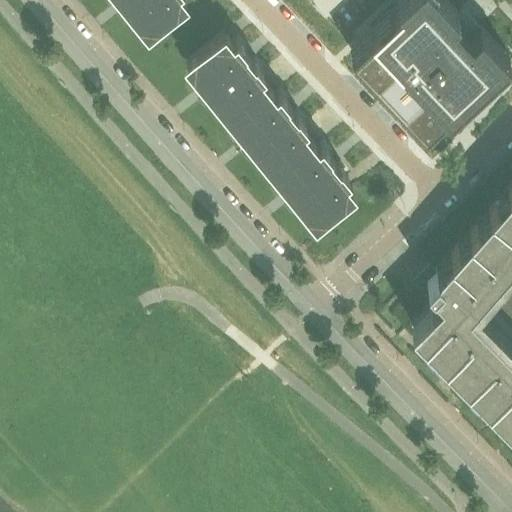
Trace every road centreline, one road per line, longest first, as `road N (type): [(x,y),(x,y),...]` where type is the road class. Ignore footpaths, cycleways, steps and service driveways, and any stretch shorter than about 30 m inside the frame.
road 1 (tertiary): [(313,308),(35,0)]
road 2 (tertiary): [(511,511),(313,308)]
road 3 (residential): [(438,194),(251,0)]
road 4 (residential): [(331,290),(438,194)]
